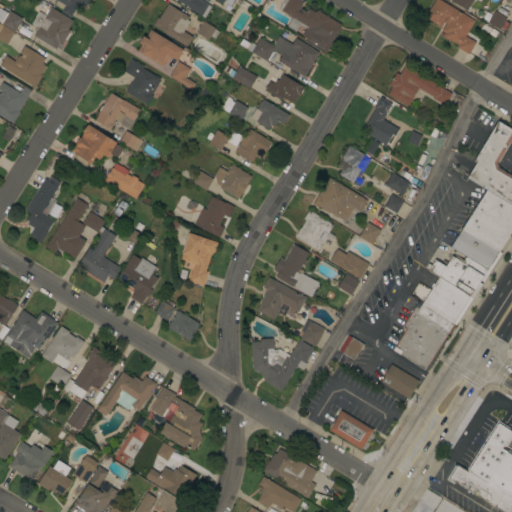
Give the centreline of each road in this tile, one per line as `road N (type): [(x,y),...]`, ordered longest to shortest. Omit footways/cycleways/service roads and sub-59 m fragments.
road 1 (residential): [(216,511),(235,454),(233,286),(397,0)]
road 2 (residential): [(0,254),(401,498)]
road 3 (residential): [(133,0),(0,209)]
road 4 (primary): [(391,511),(511,327)]
road 5 (residential): [(341,0),(511,106)]
road 6 (primary): [(463,352),(378,484)]
